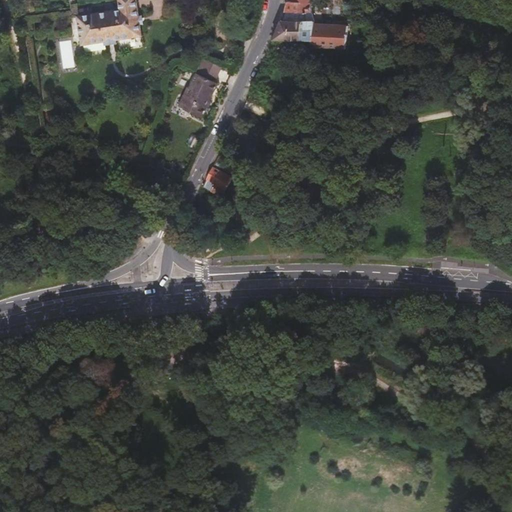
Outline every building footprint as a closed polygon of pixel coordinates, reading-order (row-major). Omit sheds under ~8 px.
[(142,22),(142,15),(139,0),(123,0),(124,9),(82,14),(86,42),(109,39),(119,38),(144,35),(142,22)] [(287,12),(314,12),(313,0),(292,0),(293,2),(288,2),(287,12)] [(314,41),(315,24),(314,12),(287,12),(282,21),(276,40),(278,40),(314,41)] [(314,48),(349,50),(349,27),(315,24),(314,41),(314,48)] [(174,131),(194,140),(210,107),(206,105),(213,90),(197,83),(174,131)] [(214,168),(204,187),(224,197),(234,178),(214,168)] [(245,231),(257,207),(245,201),(237,218),(245,231)]
